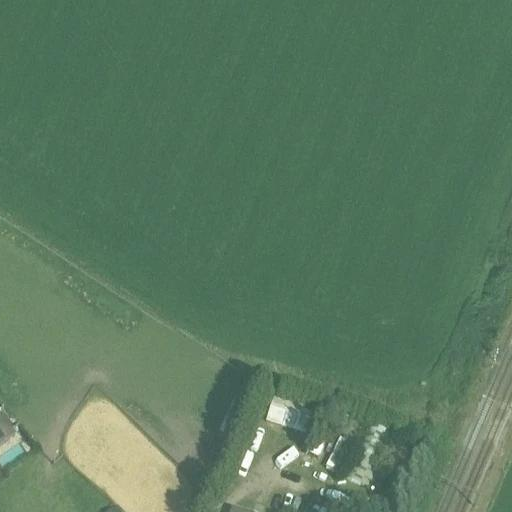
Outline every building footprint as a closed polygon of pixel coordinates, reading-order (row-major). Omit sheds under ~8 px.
[(265,424),(296,433),(304,408),(274,399),(265,424)] [(2,414),(0,414),(0,445),(17,434),(2,414)] [(343,479),(368,491),(394,436),(369,424),(343,479)] [(24,468),(45,461),(41,450),(20,457),(24,468)] [(307,465),(305,472),(325,478),(327,471),(307,465)]
